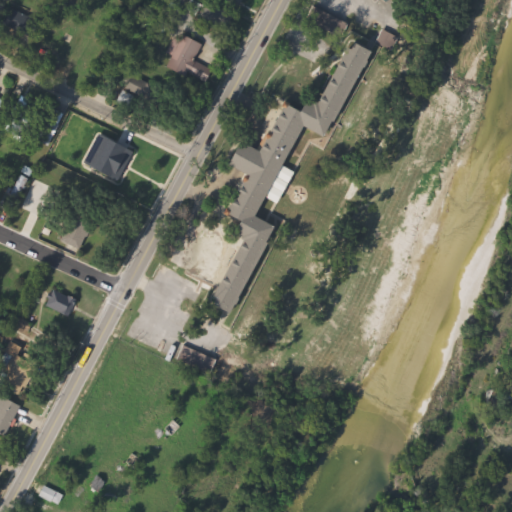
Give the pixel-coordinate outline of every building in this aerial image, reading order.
[(403,38),(395,52),(379,43),(387,29),(403,38)] [(96,34),(108,40),(96,65),(83,58),(96,34)] [(169,54),(176,37),(182,40),(185,34),(205,43),(197,62),(215,69),(209,84),(170,67),(175,57),(169,54)] [(264,217),(283,226),(239,314),(217,303),(249,239),(242,236),(249,222),(233,214),(253,173),(238,166),(250,142),(267,150),(291,101),(310,110),(315,100),(326,105),(359,39),(379,49),(335,138),(310,126),(264,217)] [(0,111),(0,89),(10,94),(1,112),(0,111)] [(51,148),(8,127),(22,99),(50,113),(53,108),(67,115),(51,148)] [(1,206),(25,167),(38,175),(13,214),(1,206)] [(93,226),(84,250),(64,242),(73,218),(93,226)] [(52,303),(63,292),(77,306),(66,317),(52,303)] [(179,361),(186,346),(218,361),(210,376),(179,361)] [(0,431),(0,394),(23,405),(9,436),(0,431)]
